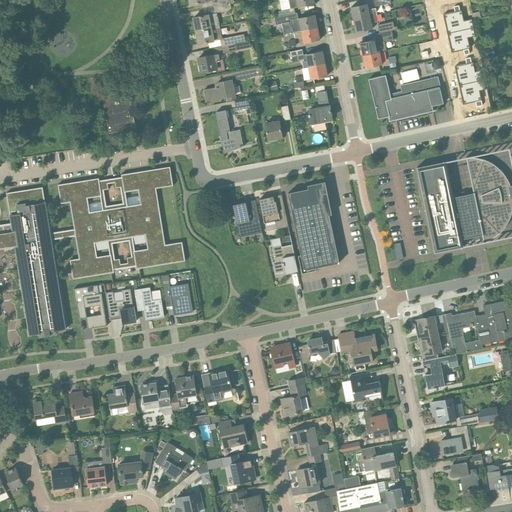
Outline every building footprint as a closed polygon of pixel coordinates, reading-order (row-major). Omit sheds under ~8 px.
[(314,4),(313,0),(288,0),(289,2),(290,4),(291,9),(287,9),(283,10),(278,12),(279,16),(295,13),(294,8),(314,4)] [(227,4),(213,7),(214,14),(208,15),(193,18),(196,31),(219,26),(217,13),(229,11),(227,4)] [(354,20),(376,15),(377,14),(376,8),(368,10),(367,4),(351,7),(354,20)] [(444,14),(448,32),(467,28),(463,9),(444,14)] [(294,32),(317,27),(315,15),(299,18),(299,19),(296,19),(295,14),(295,13),(279,16),(279,17),(274,18),(276,24),(279,23),(280,24),(291,22),(293,32),(294,32)] [(376,15),(354,20),(356,32),(372,29),(371,23),(378,22),(376,15)] [(379,33),(392,31),(398,29),(397,26),(394,26),(393,22),(378,25),(379,33)] [(221,46),(245,42),(244,35),(222,39),(219,26),(196,31),(199,44),(214,41),(220,40),(221,46)] [(317,27),(294,32),(295,38),(302,37),(304,43),(320,40),(317,27)] [(449,33),(453,52),(471,48),(467,29),(449,33)] [(392,31),(379,33),(378,33),(380,42),(377,43),(376,39),(361,43),(363,55),(379,52),(387,50),(385,41),(394,39),(392,31)] [(245,42),(221,46),(221,47),(212,49),(214,55),(198,58),(201,72),(216,70),(217,72),(225,71),(224,69),(230,68),(228,60),(223,61),(222,60),(220,60),(219,55),(237,51),(235,44),(245,42)] [(303,55),(302,49),(290,52),(292,62),(299,61),(299,60),(298,56),(303,55)] [(307,59),(308,67),(324,63),(322,51),(306,54),(307,59)] [(382,65),(379,52),(363,55),(366,68),(382,65)] [(432,61),(434,70),(440,68),(438,60),(432,61)] [(455,66),(459,85),(477,81),(473,62),(455,66)] [(324,63),(308,67),(309,69),(311,79),(327,76),(324,63)] [(207,101),(235,95),(232,81),(263,75),(261,68),(222,75),(223,81),(218,82),(216,85),(216,87),(205,89),(207,101)] [(418,68),(403,72),(405,82),(421,78),(418,68)] [(390,95),(385,75),(368,79),(378,119),(388,117),(389,122),(434,111),(433,106),(443,104),(437,77),(424,80),(400,85),(402,92),(390,95)] [(295,89),(304,87),(302,76),(295,78),(296,83),(294,84),(295,89)] [(459,85),(463,104),(482,100),(477,81),(459,85)] [(109,133),(124,131),(136,128),(132,108),(129,91),(102,96),(109,133)] [(328,106),(325,92),(318,93),(321,108),(309,110),(312,125),(332,121),(330,106),(328,106)] [(248,99),(234,102),(236,111),(250,108),(248,99)] [(284,121),(290,120),(288,107),(281,108),(284,121)] [(230,131),(225,110),(216,112),(221,141),(224,141),(226,149),(239,146),(240,147),(244,147),(240,129),(230,131)] [(268,141),(283,138),(280,121),(265,124),(268,141)] [(417,168),(435,253),(464,247),(462,240),(482,236),(484,243),(485,243),(489,241),(495,237),(498,234),(499,235),(507,225),(511,206),(511,192),(511,188),(500,170),(493,164),(483,159),(483,160),(472,157),(467,157),(466,157),(474,193),(454,197),(446,162),(417,168)] [(74,229),(50,233),(43,188),(7,193),(12,223),(0,225),(0,248),(15,246),(30,335),(39,334),(40,337),(57,334),(56,331),(65,329),(51,240),(75,237),(79,259),(70,260),(73,279),(114,273),(113,270),(136,266),(136,269),(185,261),(182,242),(165,245),(156,189),(173,186),(170,167),(121,175),(122,178),(99,181),(99,179),(58,185),(61,204),(70,203),(74,229)] [(308,189),(288,193),(289,198),(304,270),(339,263),(325,193),(327,193),(325,181),(308,185),(308,189)] [(289,228),(282,196),(259,201),(265,225),(275,223),(277,231),(289,228)] [(255,200),(233,205),(239,234),(249,231),(250,235),(262,232),(255,200)] [(285,271),(286,273),(298,270),(292,243),(281,245),(281,244),(272,246),(275,260),(272,261),(275,273),(285,271)] [(400,243),(393,244),(396,261),(403,259),(400,243)] [(488,248),(489,255),(508,252),(507,246),(488,248)] [(167,307),(172,306),(173,306),(174,315),(193,312),(188,284),(171,286),(170,284),(163,285),(167,307)] [(98,286),(98,285),(74,289),(80,319),(86,318),(88,329),(107,326),(102,293),(99,294),(97,294),(95,286),(98,286)] [(146,320),(153,319),(164,317),(161,300),(152,301),(150,301),(147,288),(138,290),(135,290),(135,296),(136,299),(142,298),(146,320)] [(136,322),(130,289),(122,290),(124,300),(115,302),(113,292),(106,293),(110,319),(111,319),(111,318),(122,316),(123,323),(135,322),(136,322)] [(479,331),(482,345),(491,343),(511,338),(511,312),(509,300),(483,306),(485,314),(476,316),(477,322),(479,331)] [(451,314),(446,315),(449,331),(454,355),(456,355),(483,349),(482,345),(479,331),(477,322),(476,316),(474,311),(452,316),(451,314)] [(438,334),(436,325),(434,316),(414,320),(416,329),(418,338),(438,334)] [(444,351),(445,357),(454,355),(449,331),(445,332),(449,350),(444,351)] [(355,338),(353,332),(338,335),(341,351),(353,349),(356,365),(373,362),(371,351),(377,350),(374,335),(355,338)] [(418,338),(420,346),(422,356),(442,352),(440,342),(438,334),(418,338)] [(322,342),(321,337),(308,340),(309,344),(299,347),(302,361),(308,359),(310,355),(317,353),(323,360),(329,354),(337,353),(334,340),(322,342)] [(296,367),(295,362),(291,344),(270,349),(274,367),(288,363),(289,369),(296,367)] [(425,373),(428,389),(445,386),(441,365),(448,363),(449,368),(458,366),(456,355),(454,355),(445,357),(422,361),(424,368),(430,367),(431,372),(425,373)] [(511,363),(503,364),(504,372),(511,370),(511,363)] [(229,380),(227,371),(202,376),(208,402),(222,399),(221,392),(232,389),(230,380),(229,380)] [(366,384),(364,373),(350,376),(355,401),(363,400),(362,395),(381,391),(379,381),(366,384)] [(171,396),(173,410),(181,408),(187,407),(185,397),(197,394),(193,376),(176,379),(179,395),(171,396)] [(290,387),(304,384),(304,383),(305,383),(304,378),(288,381),(290,387)] [(158,388),(157,380),(153,381),(153,384),(141,385),(144,403),(157,401),(159,411),(164,415),(172,414),(172,410),(173,410),(171,396),(170,397),(168,387),(158,388)] [(306,394),(304,384),(290,387),(292,397),(281,399),(285,416),(303,412),(299,396),(306,394)] [(126,395),(124,386),(113,388),(114,393),(108,394),(111,416),(128,413),(128,414),(137,412),(134,393),(126,395)] [(73,415),(94,412),(91,396),(79,399),(78,393),(70,394),(73,415)] [(56,408),(55,399),(42,401),(42,399),(32,400),(35,419),(54,416),(55,423),(67,422),(64,407),(56,408)] [(455,420),(456,427),(467,425),(498,419),(496,408),(479,411),(479,414),(464,417),(461,403),(453,405),(451,399),(431,403),(432,411),(435,410),(437,424),(455,420)] [(373,417),(372,410),(363,412),(368,434),(372,434),(373,437),(390,434),(387,420),(385,420),(383,415),(373,417)] [(198,423),(211,422),(211,414),(197,415),(198,423)] [(219,414),(211,416),(212,422),(220,421),(219,414)] [(232,427),(231,420),(219,423),(223,442),(225,448),(248,443),(244,425),(232,427)] [(467,425),(456,427),(452,428),(454,439),(441,441),(443,453),(471,448),(467,425)] [(307,457),(320,455),(328,453),(326,444),(319,446),(315,427),(288,432),(291,446),(305,443),(307,457)] [(167,442),(166,444),(161,441),(158,446),(163,449),(154,462),(168,471),(167,473),(175,479),(182,470),(184,471),(193,458),(184,453),(181,458),(173,453),(176,448),(167,442)] [(339,454),(360,450),(358,443),(338,447),(339,454)] [(376,456),(374,446),(361,449),(364,464),(372,462),(374,470),(389,467),(391,480),(399,479),(394,453),(376,456)] [(101,448),(103,464),(111,463),(109,448),(101,448)] [(121,484),(137,482),(136,474),(143,473),(142,469),(151,468),(154,453),(147,451),(144,462),(119,465),(121,484)] [(71,472),(79,471),(77,455),(69,456),(70,468),(53,470),(55,489),(73,487),(71,472)] [(240,462),(238,455),(220,459),(222,467),(232,465),(236,484),(256,479),(251,460),(240,462)] [(322,462),(320,455),(307,457),(309,465),(322,462)] [(468,473),(467,463),(471,462),(470,455),(458,458),(459,464),(453,465),(455,477),(462,476),(462,480),(461,480),(462,491),(479,488),(476,471),(468,473)] [(207,462),(196,470),(183,481),(187,487),(201,476),(210,474),(207,462)] [(499,471),(498,465),(487,466),(488,472),(491,489),(511,484),(511,468),(499,471)] [(105,466),(104,466),(86,468),(89,487),(107,485),(105,466)] [(303,477),(298,478),(300,487),(320,483),(316,466),(301,469),(303,477)] [(7,491),(7,490),(12,488),(12,489),(23,484),(16,468),(9,471),(8,468),(4,470),(6,475),(1,478),(7,491)] [(401,489),(379,493),(377,483),(344,489),(337,490),(338,496),(337,496),(340,511),(379,511),(383,511),(382,509),(389,507),(389,508),(404,505),(401,489)] [(333,511),(330,497),(337,496),(338,496),(337,490),(337,488),(334,488),(324,491),(326,498),(325,498),(304,503),(306,511),(307,511),(312,511),(333,511)] [(247,498),(245,489),(231,493),(232,501),(234,510),(243,508),(243,511),(253,511),(254,511),(257,511),(261,511),(263,511),(259,495),(247,498)] [(198,511),(196,501),(202,500),(201,493),(176,498),(178,507),(173,508),(173,511),(198,511)]
